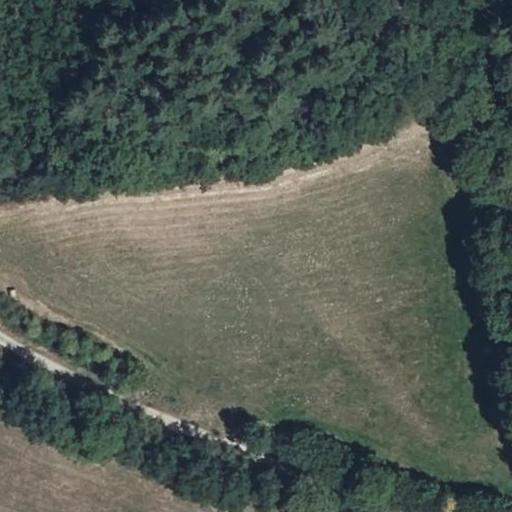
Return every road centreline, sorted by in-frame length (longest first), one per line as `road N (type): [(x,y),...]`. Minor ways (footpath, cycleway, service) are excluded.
road 1 (track): [(0,341),(198,434),(401,511)]
road 2 (track): [(511,245),(485,20),(493,0)]
